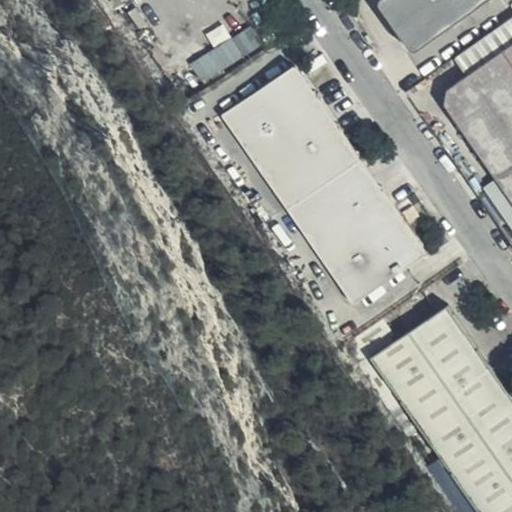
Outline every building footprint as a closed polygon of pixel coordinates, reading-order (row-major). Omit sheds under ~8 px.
[(417,52),(490,0),(382,0),(381,4),(417,52)] [(219,70),(264,40),(255,28),(251,23),(213,51),(219,70)] [(428,117),(511,237),(511,38),(446,84),(444,103),(428,117)] [(231,107),(242,143),(352,301),(427,250),(297,63),(231,107)] [(454,458),(457,481),(479,511),(511,511),(511,394),(450,305),(378,353),(454,458)]
